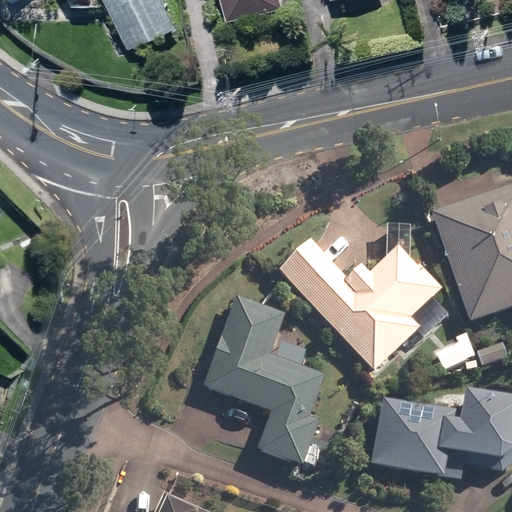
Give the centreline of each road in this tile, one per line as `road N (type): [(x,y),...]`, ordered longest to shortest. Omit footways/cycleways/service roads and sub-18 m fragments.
road 1 (tertiary): [(273,128),(193,196),(103,319)]
road 2 (tertiary): [(273,128),(511,76)]
road 3 (tertiary): [(31,511),(103,319)]
road 4 (tertiary): [(111,157),(136,193),(143,234),(103,319)]
road 5 (tertiary): [(103,319),(96,197),(111,157)]
road 6 (tertiary): [(111,157),(273,128)]
road 7 (tertiary): [(0,97),(38,127),(111,157)]
